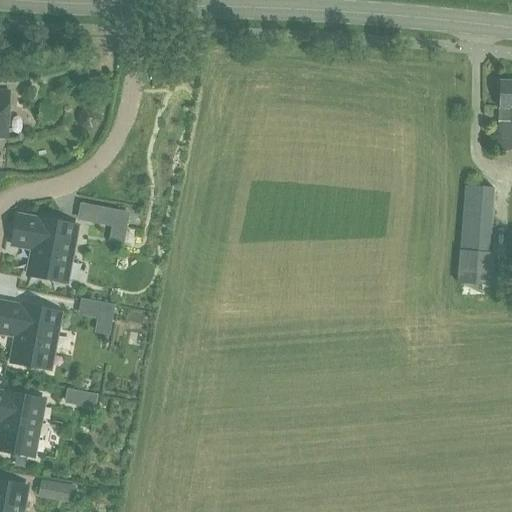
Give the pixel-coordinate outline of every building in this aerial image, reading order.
[(511,82),(501,82),(498,151),(511,151),(511,82)] [(0,138),(7,139),(9,91),(0,90),(0,138)] [(85,123),(98,132),(107,120),(94,111),(85,123)] [(458,296),(486,298),(487,287),(493,287),(495,254),(484,252),(488,189),(465,187),(458,296)] [(13,246),(33,250),(28,276),(67,283),(78,227),(38,219),(38,220),(18,216),(13,246)] [(0,302),(0,303),(0,336),(15,339),(12,357),(54,365),(63,314),(0,302)] [(0,448),(33,455),(44,398),(0,390),(0,448)] [(83,408),(96,410),(98,397),(86,395),(83,408)] [(0,511),(23,511),(28,487),(0,482),(0,511)] [(40,491),(73,497),(75,488),(41,482),(40,491)]
